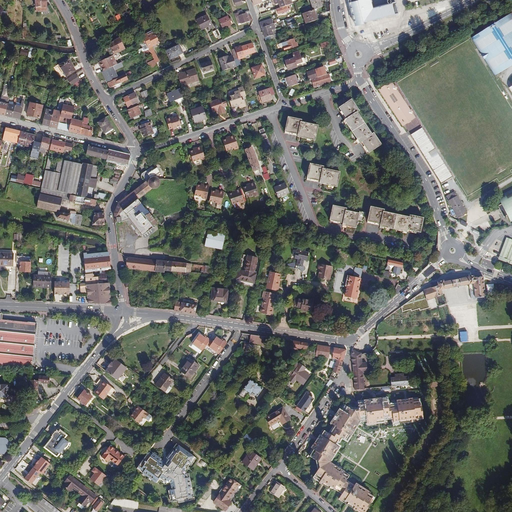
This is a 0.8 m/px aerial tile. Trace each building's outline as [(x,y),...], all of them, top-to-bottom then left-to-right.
[(35,0),(36,8),(36,11),(47,10),(47,0),(48,0),(47,0),(35,0)] [(320,0),(310,0),(313,10),(314,10),(322,7),(320,0)] [(349,0),(350,1),(348,2),(354,25),(364,23),(363,21),(398,12),(395,2),(392,3),(391,2),(390,3),(390,2),(391,2),(391,1),(391,0),(390,0),(387,0),(387,1),(387,2),(388,2),(389,3),(373,7),(370,0),(349,0)] [(289,5),(276,9),(278,14),(291,10),(289,5)] [(241,23),(252,20),(250,15),(247,16),(246,13),(243,14),(242,10),(237,11),(241,23)] [(306,24),(318,20),(314,10),(313,10),(302,14),(306,24)] [(511,65),(511,13),(471,38),(481,55),(484,60),(484,59),(495,76),(511,65)] [(199,25),(201,30),(208,27),(209,29),(213,28),(209,20),(207,16),(197,20),(199,25)] [(218,21),(222,29),(232,24),(230,21),(228,16),(218,21)] [(260,22),(261,28),(273,24),(271,19),(260,22)] [(273,24),(261,28),(265,37),(270,36),(277,33),(274,23),(273,24)] [(220,36),(220,35),(218,29),(212,32),(215,38),(217,37),(220,36)] [(160,43),(154,32),(143,37),(149,48),(150,47),(160,43)] [(113,53),(120,49),(117,44),(122,42),(120,38),(115,41),(115,40),(108,44),(113,53)] [(282,43),(284,50),(296,47),(295,43),(294,39),(282,43)] [(233,58),(236,66),(241,65),(240,59),(245,57),(244,56),(255,52),(252,43),(241,47),(241,46),(235,48),(231,50),(234,58),(233,58)] [(166,51),(170,59),(182,53),(178,45),(166,51)] [(149,48),(149,49),(142,52),(144,58),(152,55),(151,53),(152,52),(150,47),(149,48)] [(157,67),(156,63),(159,62),(154,51),(152,52),(151,53),(152,55),(154,60),(152,61),(147,63),(148,65),(151,70),(157,67)] [(285,61),(288,70),(297,67),(296,64),(303,62),(300,51),(292,53),(294,58),(285,61)] [(103,71),(111,67),(111,68),(103,72),(106,79),(116,74),(115,72),(117,71),(116,70),(123,66),(121,62),(117,64),(113,55),(99,62),(103,71)] [(219,58),(223,71),(236,66),(233,58),(233,56),(227,58),(227,56),(219,58)] [(148,65),(147,63),(152,61),(151,58),(145,60),(147,63),(141,66),(142,68),(148,65)] [(59,66),(66,77),(76,71),(68,60),(59,66)] [(200,65),(203,73),(214,69),(211,61),(200,65)] [(252,68),(255,78),(265,75),(262,65),(252,68)] [(310,80),(311,80),(314,88),(332,81),(329,74),(328,74),(327,71),(326,72),(324,67),(307,73),(310,81),(310,80)] [(177,74),(181,86),(199,81),(195,69),(177,74)] [(67,79),(72,85),(80,80),(76,73),(67,79)] [(108,82),(117,78),(117,79),(107,83),(110,88),(113,87),(114,86),(128,79),(125,74),(120,77),(118,74),(107,80),(108,82)] [(288,83),(289,87),(298,84),(295,76),(286,78),(288,83)] [(72,85),(71,86),(74,90),(84,83),(81,79),(80,80),(72,85)] [(378,90),(402,127),(416,118),(391,81),(378,90)] [(238,105),(240,109),(246,107),(244,100),(242,100),(241,97),(246,96),(243,87),(238,89),(239,91),(234,93),(235,95),(230,97),(231,100),(229,101),(232,108),(238,105)] [(170,102),(174,100),(175,102),(177,104),(184,101),(180,89),(167,94),(168,98),(170,102)] [(258,92),(262,103),(272,99),(271,95),(269,89),(258,92)] [(140,93),(143,99),(149,96),(146,90),(140,93)] [(123,98),(129,109),(134,107),(133,105),(139,102),(135,92),(123,98)] [(361,144),(368,154),(382,145),(374,133),(372,134),(357,112),(359,111),(352,99),(350,100),(347,96),(334,104),(345,120),(346,119),(348,122),(346,123),(358,141),(360,140),(362,143),(361,144)] [(0,114),(20,119),(24,101),(16,100),(15,104),(15,106),(0,102),(1,98),(0,98),(0,114)] [(85,114),(82,122),(71,119),(74,108),(63,105),(64,100),(60,99),(59,103),(57,111),(54,110),(52,115),(48,114),(49,110),(46,109),(42,125),(91,137),(93,130),(90,129),(90,127),(86,126),(89,116),(85,114)] [(225,112),(221,99),(209,102),(213,113),(218,111),(219,114),(225,112)] [(27,115),(40,119),(43,106),(30,103),(27,115)] [(128,110),(131,118),(141,114),(137,106),(134,107),(129,109),(128,110)] [(191,110),(195,123),(206,119),(202,107),(191,110)] [(143,111),(146,117),(152,115),(149,108),(143,111)] [(166,119),(169,129),(173,128),(176,127),(181,126),(178,115),(166,119)] [(110,122),(106,117),(98,122),(105,133),(113,128),(109,122),(110,122)] [(288,117),(285,133),(297,135),(297,134),(301,135),(301,137),(315,140),(318,126),(301,122),(302,120),(288,117)] [(140,125),(144,137),(151,135),(154,134),(153,129),(150,122),(140,125)] [(25,146),(32,148),(30,157),(38,159),(40,147),(42,148),(47,149),(48,149),(51,139),(43,137),(42,142),(34,140),(36,136),(6,128),(3,139),(9,141),(10,136),(14,137),(13,141),(18,143),(17,143),(25,145),(25,146)] [(268,138),(264,128),(259,130),(263,140),(268,138)] [(421,129),(410,135),(441,183),(452,176),(437,154),(431,158),(428,153),(434,149),(421,129)] [(234,150),(239,148),(234,135),(228,137),(229,139),(226,139),(223,141),(226,151),(234,148),(234,150)] [(268,138),(263,140),(266,148),(271,146),(268,138)] [(52,140),(50,149),(63,152),(64,149),(65,143),(61,142),(57,141),(52,140)] [(107,165),(109,161),(113,161),(123,164),(128,165),(130,156),(88,146),(86,155),(107,160),(105,168),(114,170),(115,167),(107,165)] [(201,161),(205,159),(201,146),(195,148),(196,150),(193,150),(190,152),(193,162),(201,159),(201,161)] [(245,149),(251,164),(254,172),(259,170),(259,165),(258,161),(256,161),(250,147),(245,149)] [(434,149),(428,153),(431,158),(437,154),(434,149)] [(94,189),(96,189),(100,166),(82,163),(82,164),(58,159),(55,172),(53,172),(54,170),(50,169),(50,168),(52,157),(48,156),(41,188),(87,197),(86,198),(93,200),(94,198),(97,199),(97,198),(103,199),(106,194),(98,193),(98,195),(93,194),(94,189)] [(310,163),(307,179),(319,182),(320,181),(324,182),(323,184),(337,187),(340,172),(323,169),(324,166),(310,163)] [(265,180),(270,179),(265,166),(262,168),(264,174),(263,175),(265,180)] [(116,217),(123,212),(129,219),(142,236),(154,227),(142,213),(146,210),(138,200),(152,189),(155,189),(156,189),(158,187),(159,186),(160,183),(159,180),(158,179),(157,178),(156,178),(157,175),(160,173),(157,168),(155,169),(154,168),(153,167),(151,167),(151,168),(144,172),(142,173),(141,175),(141,176),(141,178),(144,183),(125,198),(120,203),(115,212),(115,223),(116,221),(122,222),(121,217),(116,217)] [(25,178),(24,183),(32,185),(32,181),(34,176),(26,174),(25,178)] [(247,186),(243,188),(247,198),(254,195),(255,197),(259,195),(255,182),(249,184),(249,186),(247,186)] [(274,188),(278,198),(280,197),(281,198),(285,196),(285,195),(289,193),(285,183),(274,188)] [(202,199),(206,200),(209,186),(203,185),(203,186),(200,186),(197,185),(194,196),(202,197),(202,199)] [(507,216),(511,222),(511,221),(511,188),(497,197),(501,204),(498,206),(504,217),(507,216)] [(233,193),(229,194),(232,204),(240,202),(240,203),(244,202),(240,189),(234,191),(235,192),(233,193)] [(215,192),(211,191),(209,201),(217,203),(217,205),(221,206),(224,192),(218,191),(218,192),(215,192)] [(449,200),(457,196),(455,191),(446,196),(449,200)] [(40,194),(37,208),(58,212),(59,213),(62,199),(95,207),(97,200),(93,200),(86,198),(60,193),(59,198),(40,194)] [(449,200),(458,218),(467,213),(457,196),(449,200)] [(329,220),(342,223),(346,224),(346,226),(356,228),(357,222),(363,223),(366,213),(360,211),(359,213),(357,213),(346,210),(347,208),(333,205),(329,220)] [(367,221),(380,224),(384,225),(383,227),(403,232),(403,229),(407,230),(407,231),(420,234),(424,218),(410,215),(409,217),(384,212),(384,209),(370,206),(367,221)] [(59,213),(58,212),(57,218),(69,221),(70,219),(72,219),(71,223),(75,224),(76,214),(70,214),(59,213)] [(123,212),(116,217),(121,217),(122,222),(129,219),(123,212)] [(99,213),(95,213),(93,225),(104,225),(104,214),(99,214),(99,213)] [(490,223),(483,231),(485,233),(492,225),(490,223)] [(207,236),(205,246),(222,250),(225,234),(208,231),(207,236)] [(511,261),(511,240),(506,238),(500,253),(499,256),(511,261)] [(296,266),(303,267),(304,261),(307,261),(309,252),(306,252),(302,251),(296,250),(294,259),(298,259),(297,262),(288,264),(288,267),(296,269),(296,266)] [(0,253),(0,265),(13,267),(14,254),(0,253)] [(83,257),(85,274),(92,273),(92,271),(99,270),(100,272),(108,271),(108,269),(111,269),(109,254),(106,254),(83,257)] [(20,264),(20,271),(30,272),(31,260),(24,259),(24,257),(17,256),(16,264),(20,264)] [(236,279),(254,283),(256,274),(254,274),(257,258),(248,256),(245,272),(238,270),(236,279)] [(126,257),(127,269),(164,273),(164,271),(177,272),(177,275),(181,276),(181,273),(191,273),(192,264),(126,257)] [(318,278),(330,280),(332,267),(321,265),(319,271),(318,278)] [(361,276),(363,268),(355,267),(354,275),(361,276)] [(266,289),(277,291),(280,274),(270,272),(266,289)] [(97,281),(109,280),(108,273),(100,274),(100,277),(97,277),(97,281)] [(38,275),(33,275),(33,286),(46,287),(46,288),(51,288),(51,276),(42,275),(38,275)] [(356,299),(361,279),(348,276),(346,286),(348,287),(345,297),(356,299)] [(424,293),(426,300),(443,295),(441,290),(469,284),(469,288),(470,289),(471,298),(486,297),(485,282),(484,277),(476,277),(475,276),(474,276),(469,276),(469,277),(456,280),(444,282),(443,280),(438,282),(438,286),(424,291),(424,293)] [(94,284),(94,278),(86,279),(86,283),(87,294),(87,295),(88,304),(111,305),(109,282),(94,284)] [(69,282),(54,282),(54,296),(69,296),(69,282)] [(227,300),(228,290),(212,288),(211,301),(218,302),(218,299),(227,300)] [(264,298),(260,314),(272,316),(273,307),(272,307),(274,300),(275,294),(264,291),(262,297),(264,298)] [(420,310),(428,308),(426,300),(424,293),(417,295),(401,307),(403,311),(411,309),(411,311),(420,309),(420,310)] [(303,301),(295,299),(294,306),(301,308),(301,310),(307,311),(307,310),(312,311),(314,301),(303,299),(303,301)] [(176,301),(174,311),(180,311),(195,314),(196,314),(197,306),(182,303),(182,302),(176,301)] [(0,365),(31,368),(35,336),(13,333),(14,322),(2,320),(2,314),(0,314),(0,365)] [(479,317),(479,325),(501,325),(501,317),(479,317)] [(36,325),(14,322),(13,333),(35,336),(36,325)] [(322,324),(321,331),(329,332),(330,326),(322,324)] [(265,337),(242,333),(241,341),(264,345),(265,337)] [(199,334),(192,344),(202,351),(207,345),(210,340),(203,335),(202,336),(199,334)] [(210,347),(219,354),(227,343),(220,338),(220,339),(217,337),(213,342),(210,347)] [(306,349),(310,344),(293,341),(293,347),(298,348),(306,349)] [(240,350),(255,352),(256,344),(241,342),(240,350)] [(327,358),(329,347),(317,345),(315,356),(327,358)] [(346,349),(334,348),(333,359),(336,359),(343,361),(346,349)] [(239,351),(234,350),(233,357),(248,360),(249,352),(239,351)] [(353,373),(355,390),(357,390),(364,389),(363,373),(362,362),(361,353),(359,353),(357,352),(353,350),(351,355),(353,373)] [(189,358),(180,371),(189,378),(199,365),(189,358)] [(115,359),(106,372),(117,380),(127,368),(115,359)] [(332,372),(339,374),(343,361),(336,359),(332,372)] [(295,365),(285,378),(293,383),(296,379),(303,385),(310,376),(303,371),(305,368),(297,362),(295,365)] [(164,373),(155,385),(164,392),(169,386),(174,380),(164,373)] [(391,378),(392,386),(409,385),(408,377),(404,377),(403,374),(395,375),(396,378),(391,378)] [(30,380),(29,391),(33,391),(33,389),(38,390),(38,385),(41,385),(42,383),(49,384),(49,377),(39,376),(38,381),(30,380)] [(100,386),(95,393),(102,399),(107,393),(111,395),(115,389),(112,387),(104,381),(100,378),(96,383),(100,386)] [(250,379),(238,396),(244,400),(249,393),(251,395),(252,393),(254,394),(257,396),(263,388),(250,379)] [(115,384),(125,392),(128,389),(117,381),(115,384)] [(84,390),(77,399),(81,402),(80,403),(83,406),(84,404),(85,405),(95,393),(91,391),(86,387),(84,390)] [(358,409),(360,421),(368,420),(368,424),(384,422),(383,417),(393,416),(393,422),(399,421),(400,423),(415,421),(415,418),(423,417),(422,406),(419,406),(419,402),(413,402),(412,398),(404,399),(397,400),(397,405),(388,406),(387,400),(381,401),(381,399),(374,400),(365,401),(365,403),(359,404),(360,408),(358,409)] [(133,413),(130,417),(139,423),(144,417),(146,419),(149,414),(137,405),(134,409),(135,410),(133,413)] [(283,407),(265,418),(270,426),(279,420),(280,422),(282,425),(290,419),(283,407)] [(370,491),(356,483),(354,486),(346,481),(349,477),(344,474),(345,472),(330,462),(339,447),(337,446),(342,438),(344,439),(347,434),(351,436),(360,422),(358,411),(356,411),(355,411),(354,412),(346,407),(342,412),(339,410),(337,415),(338,415),(337,416),(336,419),(335,418),(331,424),(335,426),(330,434),(326,432),(323,437),(319,435),(317,439),(318,440),(317,441),(316,443),(315,442),(311,448),(314,450),(309,456),(318,462),(316,465),(319,468),(314,477),(320,481),(319,483),(322,486),(323,484),(324,485),(326,486),(326,488),(332,492),(335,488),(343,492),(339,498),(344,501),(343,503),(347,505),(348,504),(349,504),(351,506),(350,507),(357,511),(359,509),(364,511),(365,511),(370,505),(369,504),(373,497),(368,494),(370,491)] [(58,431),(66,437),(68,435),(60,429),(58,431)] [(58,431),(56,430),(51,437),(52,438),(45,447),(57,457),(68,442),(65,439),(66,437),(58,431)] [(5,438),(0,437),(0,450),(6,451),(6,449),(8,449),(12,444),(9,442),(5,441),(5,438)] [(194,456),(179,445),(175,451),(173,450),(167,458),(169,459),(165,464),(159,460),(161,459),(153,453),(152,454),(148,452),(145,457),(138,466),(144,471),(143,472),(156,482),(159,477),(165,481),(166,480),(171,483),(172,489),(171,490),(173,501),(178,500),(178,503),(188,501),(188,498),(192,498),(190,487),(191,487),(189,476),(187,477),(187,473),(182,474),(182,472),(184,470),(185,471),(191,463),(190,462),(194,456)] [(118,465),(124,457),(110,446),(102,457),(108,462),(110,459),(118,465)] [(44,451),(41,454),(47,459),(50,456),(44,451)] [(250,451),(242,462),(253,470),(261,459),(250,451)] [(33,468),(25,479),(31,484),(40,473),(33,468)] [(121,484),(124,486),(132,474),(130,472),(121,484)] [(91,502),(96,496),(70,475),(65,482),(66,483),(63,486),(70,491),(72,487),(83,496),(78,502),(85,507),(89,501),(91,502)] [(240,484),(231,478),(213,502),(225,511),(232,502),(229,500),(240,484)] [(277,481),(270,492),(278,498),(285,487),(277,481)] [(45,499),(50,503),(53,499),(48,495),(45,499)] [(60,511),(41,497),(37,502),(49,511),(60,511)] [(139,502),(115,498),(111,504),(137,509),(139,502)] [(92,507),(97,511),(104,503),(98,499),(92,507)]
